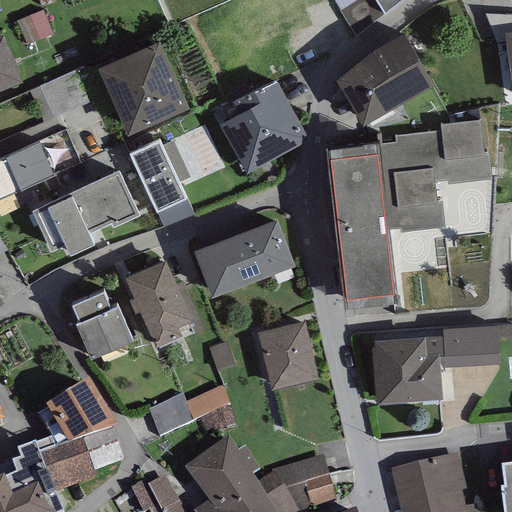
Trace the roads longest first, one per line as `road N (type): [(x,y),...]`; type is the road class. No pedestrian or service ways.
road 1 (residential): [(49,289),(310,182)]
road 2 (residential): [(310,182),(361,457)]
road 3 (residential): [(83,511),(125,476),(129,449),(49,289)]
road 4 (residential): [(417,0),(327,81),(310,182)]
road 5 (residential): [(361,457),(511,427)]
